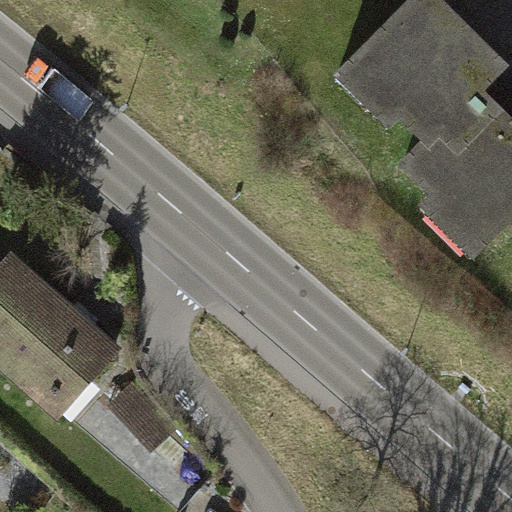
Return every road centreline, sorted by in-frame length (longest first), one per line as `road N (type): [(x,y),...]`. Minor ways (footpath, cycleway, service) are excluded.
road 1 (secondary): [(199,226),(511,491)]
road 2 (residential): [(281,511),(200,401),(172,348),(170,265),(199,226)]
road 3 (secondary): [(0,59),(199,226)]
